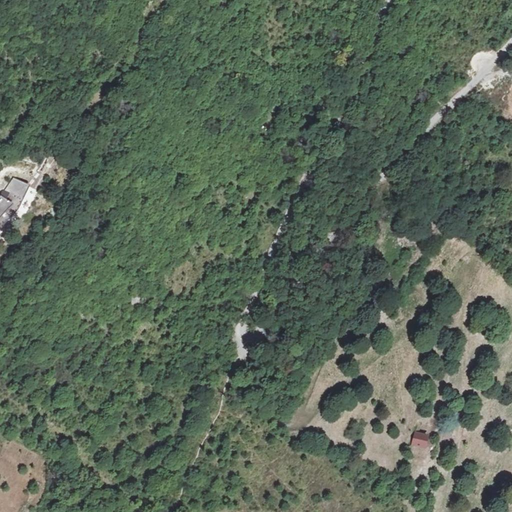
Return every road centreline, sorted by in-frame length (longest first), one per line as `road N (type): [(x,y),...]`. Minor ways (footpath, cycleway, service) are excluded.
road 1 (track): [(253,334),(422,128),(511,40)]
road 2 (track): [(387,0),(243,323),(253,334)]
